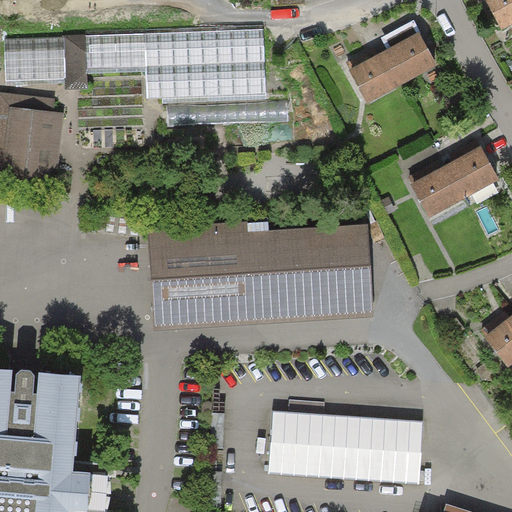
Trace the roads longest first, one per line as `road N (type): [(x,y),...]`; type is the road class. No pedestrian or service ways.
road 1 (unclassified): [(152,511),(162,343),(0,312)]
road 2 (residential): [(511,123),(442,0)]
